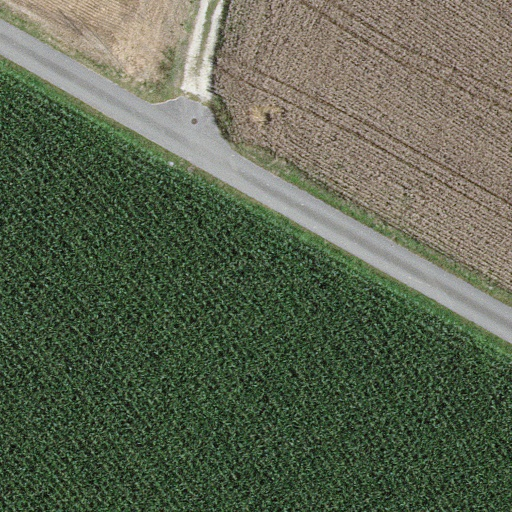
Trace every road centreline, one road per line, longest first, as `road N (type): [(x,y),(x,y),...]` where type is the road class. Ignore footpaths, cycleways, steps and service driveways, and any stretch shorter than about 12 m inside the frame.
road 1 (track): [(0,44),(511,336)]
road 2 (track): [(217,0),(195,155)]
